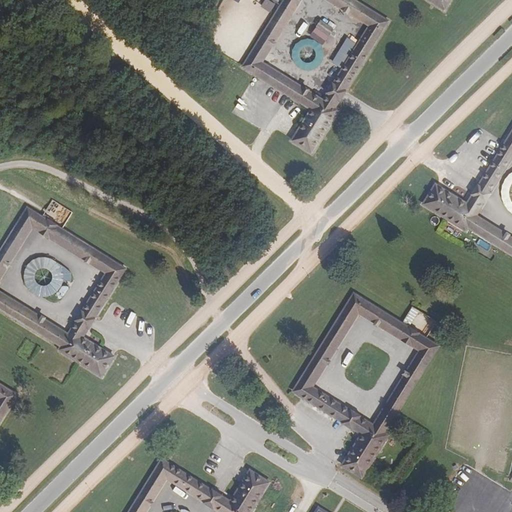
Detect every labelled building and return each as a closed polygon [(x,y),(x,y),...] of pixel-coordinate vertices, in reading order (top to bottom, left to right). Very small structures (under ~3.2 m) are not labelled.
[(341,103),(342,102),(330,94),(324,104),(259,63),(295,4),(288,0),(284,0),(281,5),(243,67),(312,109),(292,141),(312,153),(338,110),(335,108),(339,101),(341,103)] [(335,86),(373,25),(332,0),(297,0),(295,4),(259,63),(324,104),(330,94),(335,86)] [(335,86),(347,93),(348,92),(346,91),(388,21),(353,0),(332,0),(373,25),(335,86)] [(428,0),(445,10),(451,0),(428,0)] [(347,93),(335,86),(330,94),(342,102),(347,93)] [(511,254),(511,134),(479,185),(473,195),(467,205),(448,193),(437,186),(436,185),(423,204),(466,231),(469,227),(511,254)] [(90,328),(79,322),(71,336),(0,294),(0,273),(31,223),(110,272),(85,313),(95,320),(96,319),(95,319),(125,269),(28,208),(0,252),(0,307),(61,343),(57,350),(102,376),(114,357),(83,338),(88,329),(89,329),(90,328)] [(437,347),(354,295),(345,309),(333,329),(293,391),(341,421),(360,433),(357,438),(347,453),(341,463),(340,464),(359,476),(386,435),(383,433),(437,347)] [(95,320),(85,313),(79,322),(90,328),(95,320)] [(429,317),(419,335),(426,339),(436,322),(429,317)] [(63,369),(54,371),(56,378),(65,377),(63,369)] [(0,397),(2,399),(0,401),(0,421),(17,395),(0,384),(0,397)] [(252,511),(270,483),(252,471),(244,483),(232,502),(165,459),(130,511),(252,511)]
